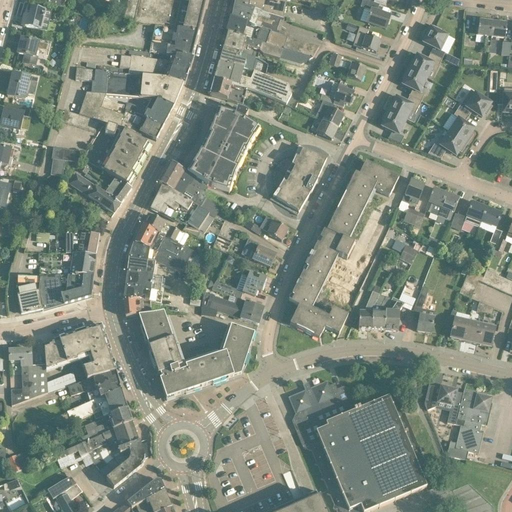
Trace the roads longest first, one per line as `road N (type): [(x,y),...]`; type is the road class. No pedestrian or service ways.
road 1 (tertiary): [(110,308),(117,242),(192,95),(218,0)]
road 2 (residential): [(272,373),(266,339),(276,292),(353,140)]
road 3 (residential): [(511,376),(365,350),(272,373)]
road 4 (residential): [(353,140),(423,0)]
road 5 (tertiary): [(168,430),(135,383),(110,308)]
